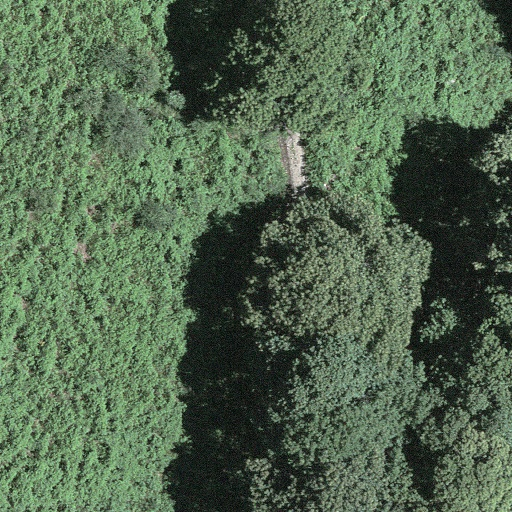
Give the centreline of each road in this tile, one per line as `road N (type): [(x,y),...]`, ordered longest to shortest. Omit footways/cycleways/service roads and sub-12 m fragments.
road 1 (track): [(286,511),(297,232),(266,0)]
road 2 (track): [(511,292),(397,511)]
